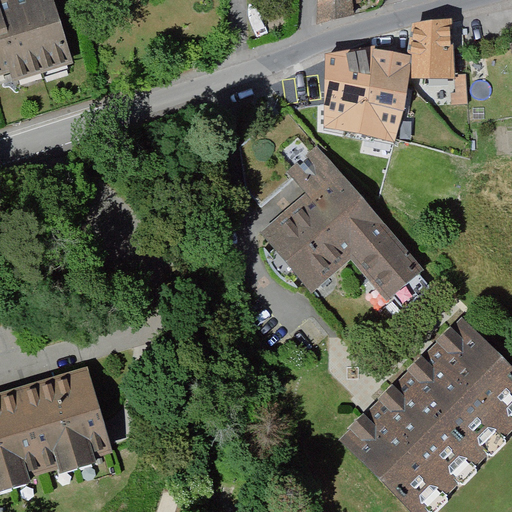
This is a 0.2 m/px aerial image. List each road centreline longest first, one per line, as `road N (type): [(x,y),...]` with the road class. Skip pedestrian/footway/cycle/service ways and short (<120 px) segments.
road 1 (unclassified): [(313,42),(0,152)]
road 2 (unclassified): [(477,0),(313,42)]
